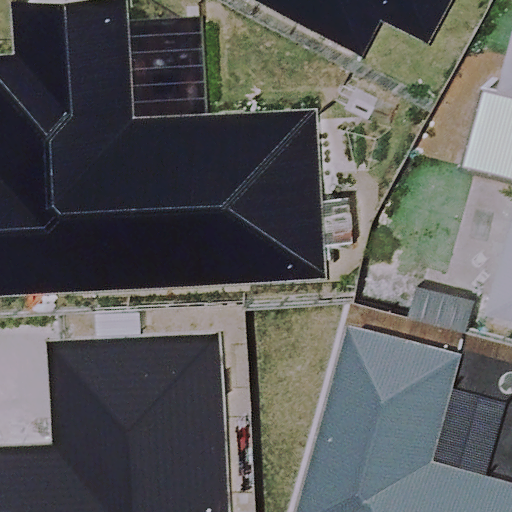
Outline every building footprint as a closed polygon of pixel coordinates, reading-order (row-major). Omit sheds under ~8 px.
[(2,144),(9,281),(347,263),(339,99),(154,109),(148,0),(38,0),(40,42),(2,44),(7,144),(2,144)] [(314,0),(386,38),(406,0),(409,0),(454,24),(466,0),(314,0)] [(497,511),(511,464),(452,447),(482,343),(378,314),(323,507),(340,511),(497,511)] [(250,511),(240,319),(70,328),(76,434),(0,437),(0,511),(250,511)] [(511,511),(511,464),(497,511),(511,511)]
